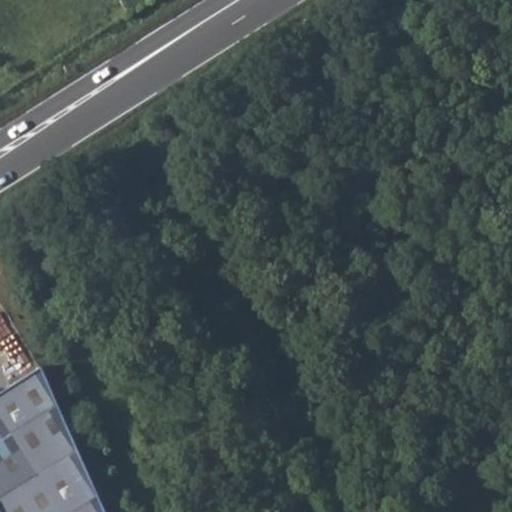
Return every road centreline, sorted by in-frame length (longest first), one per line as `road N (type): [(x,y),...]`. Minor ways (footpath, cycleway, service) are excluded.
road 1 (primary): [(0,166),(144,59)]
road 2 (primary): [(144,59),(0,146)]
